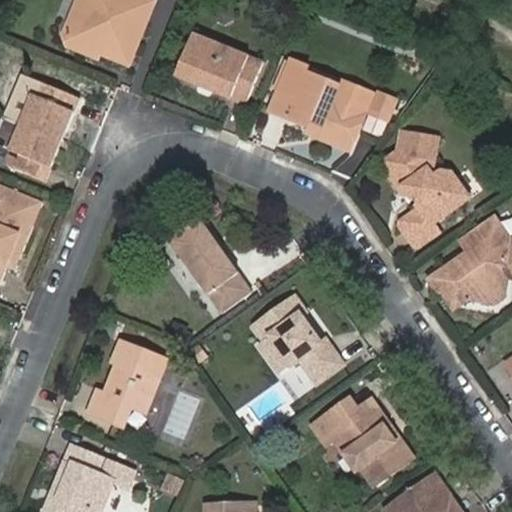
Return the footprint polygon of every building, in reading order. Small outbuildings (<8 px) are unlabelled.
[(85,0),(76,25),(70,23),(66,35),(69,42),(87,49),(88,45),(95,47),(93,52),(100,54),(127,65),(147,16),(110,1),(110,0),(85,0)] [(85,0),(79,0),(70,23),(76,25),(85,0)] [(153,2),(147,0),(110,0),(110,1),(147,16),(153,2)] [(215,87),(213,92),(246,106),(263,63),(194,34),(176,78),(196,86),(198,81),(215,87)] [(98,59),(100,54),(93,52),(95,47),(88,45),(87,49),(69,42),(67,47),(98,59)] [(373,94),(339,81),(336,88),(305,76),(307,69),(291,63),(277,95),(294,102),(286,120),(310,129),(319,133),(317,139),(349,152),(373,94)] [(196,86),(213,92),(215,87),(198,81),(196,86)] [(41,84),(24,126),(58,139),(62,130),(68,132),(81,100),(41,84)] [(269,113),(286,120),(294,102),(277,95),(269,113)] [(54,148),(58,139),(24,126),(5,118),(0,129),(0,145),(14,151),(7,167),(47,183),(60,151),(54,148)] [(307,136),(317,139),(319,133),(310,129),(307,136)] [(64,141),(68,132),(62,130),(58,139),(64,141)] [(414,192),(413,198),(419,208),(402,220),(401,228),(412,244),(419,245),(438,231),(433,225),(469,197),(452,173),(442,172),(435,176),(428,168),(432,165),(437,141),(404,134),(400,153),(387,162),(386,169),(398,184),(404,185),(413,179),(418,188),(414,192)] [(54,148),(60,151),(64,141),(58,139),(54,148)] [(410,193),(413,198),(414,192),(418,188),(413,179),(404,185),(402,192),(410,193)] [(0,285),(7,267),(12,255),(22,259),(35,227),(29,224),(37,202),(0,186),(0,285)] [(44,205),(37,202),(29,224),(35,227),(44,205)] [(432,279),(454,310),(468,299),(490,301),(500,293),(501,274),(511,275),(511,234),(507,238),(494,219),(462,243),(470,252),(469,262),(458,260),(432,279)] [(213,245),(217,243),(201,220),(185,232),(171,242),(222,314),(253,292),(223,251),(218,254),(213,245)] [(223,251),(217,243),(213,245),(218,254),(223,251)] [(17,270),(22,259),(12,255),(7,267),(17,270)] [(296,321),(298,318),(305,314),(294,297),(252,327),(261,340),(256,344),(278,375),(298,362),(314,386),(342,365),(325,342),(319,345),(305,326),(302,328),(296,321)] [(305,326),(298,318),(296,321),(302,328),(305,326)] [(121,366),(108,399),(119,403),(112,421),(123,426),(131,408),(146,414),(165,361),(122,344),(115,363),(121,366)] [(119,403),(108,399),(98,395),(91,413),(112,421),(119,403)] [(415,457),(401,439),(396,443),(385,428),(390,425),(372,401),(356,414),(348,403),(314,427),(328,446),(333,442),(358,472),(363,469),(377,486),(415,457)] [(396,443),(401,439),(390,425),(385,428),(396,443)] [(61,493),(54,491),(46,511),(102,511),(112,486),(126,492),(133,476),(71,450),(59,480),(66,482),(61,493)] [(385,510),(386,511),(445,511),(441,506),(452,497),(436,474),(385,510)] [(178,497),(184,481),(170,476),(164,492),(178,497)] [(59,480),(54,491),(61,493),(66,482),(59,480)] [(462,511),(452,497),(441,506),(445,511),(462,511)]
